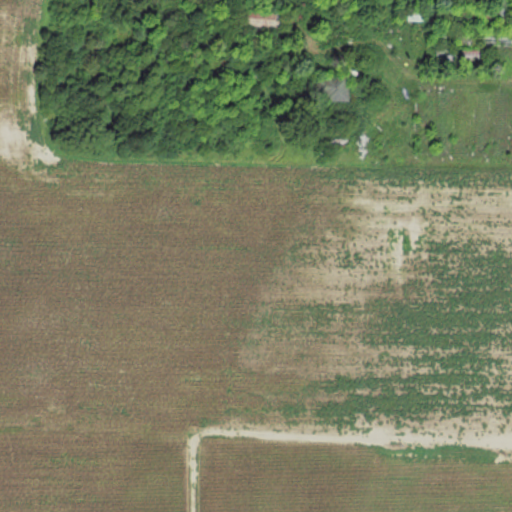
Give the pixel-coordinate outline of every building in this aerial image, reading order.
[(511,0),(511,10),(496,10),(496,0),(511,0)] [(245,28),(248,2),(286,7),(283,32),(245,28)] [(411,7),(426,7),(426,18),(411,18),(411,7)] [(511,43),(438,42),(438,26),(511,27),(511,43)] [(438,48),(481,48),(481,57),(438,58),(438,48)] [(324,73),(350,74),(350,98),(324,97),(324,73)]
